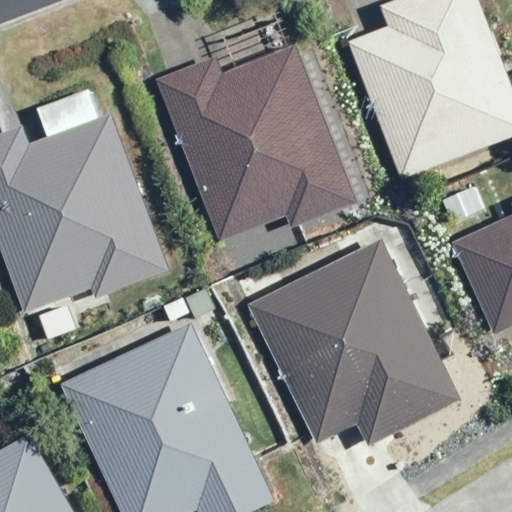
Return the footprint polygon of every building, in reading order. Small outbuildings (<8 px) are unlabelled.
[(391,26),(348,42),(400,183),(511,141),(511,58),(490,0),(394,0),(383,4),(391,26)] [(298,31),(160,81),(221,250),(297,222),(302,236),(364,214),(298,31)] [(28,120),(0,130),(0,234),(44,343),(91,324),(79,295),(99,287),(106,303),(176,275),(101,87),(40,111),(49,135),(36,140),(28,120)] [(511,216),(462,239),(504,333),(511,329),(511,216)] [(382,233),(242,299),(311,446),(364,421),(377,450),(464,409),(382,233)] [(204,323),(63,385),(118,511),(266,511),(284,504),(204,323)] [(0,454),(0,511),(87,511),(40,431),(0,455),(0,454)]
